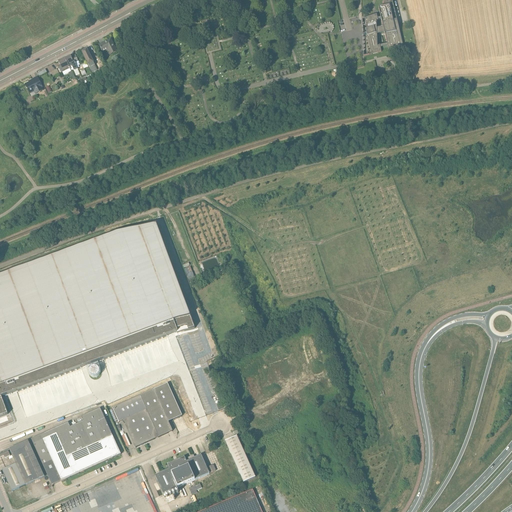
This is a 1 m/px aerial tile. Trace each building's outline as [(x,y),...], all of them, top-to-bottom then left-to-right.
[(392,1),(383,3),(383,4),(384,8),(378,9),(379,11),(383,28),(376,30),(376,22),(377,22),(378,22),(376,16),(364,19),(367,30),(365,31),(366,35),(371,55),(381,53),(380,49),(380,46),(379,47),(377,47),(377,36),(384,34),(388,47),(388,51),(403,47),(397,24),(394,10),(392,1)] [(99,46),(103,54),(107,52),(110,56),(118,52),(114,44),(113,45),(111,40),(99,46)] [(91,73),(97,70),(89,55),(87,50),(82,53),(88,64),(89,67),(91,73)] [(77,66),(75,63),(78,62),(76,56),(71,58),(71,57),(66,59),(68,65),(70,68),(72,67),(74,72),(78,70),(76,66),(77,66)] [(70,68),(68,65),(66,59),(59,63),(62,70),(63,72),(70,68)] [(60,75),(57,69),(49,73),(52,79),(60,75)] [(35,95),(44,91),(37,78),(31,81),(31,83),(30,84),(30,83),(25,85),(30,94),(34,92),(35,95)] [(0,417),(10,413),(3,397),(181,326),(181,327),(194,322),(154,220),(115,229),(0,274),(0,417)] [(190,267),(184,270),(190,285),(196,283),(190,267)] [(134,444),(136,448),(173,431),(169,423),(182,417),(168,384),(113,409),(119,423),(123,421),(134,444)] [(52,485),(52,486),(121,455),(119,450),(100,409),(82,417),(84,422),(70,428),(68,423),(32,440),(50,481),(52,485)] [(225,442),(227,446),(244,483),(255,478),(237,437),(225,442)] [(44,477),(30,444),(28,441),(10,449),(16,464),(2,471),(12,492),(20,488),(24,498),(29,496),(27,491),(28,490),(26,485),(44,477)] [(214,465),(207,468),(201,456),(195,458),(194,456),(187,458),(188,461),(187,462),(185,458),(168,465),(170,470),(155,476),(164,495),(216,471),(214,465)] [(119,482),(131,477),(132,479),(144,475),(142,469),(95,486),(98,494),(121,485),(119,482)] [(261,511),(252,490),(247,492),(200,511),(261,511)]
